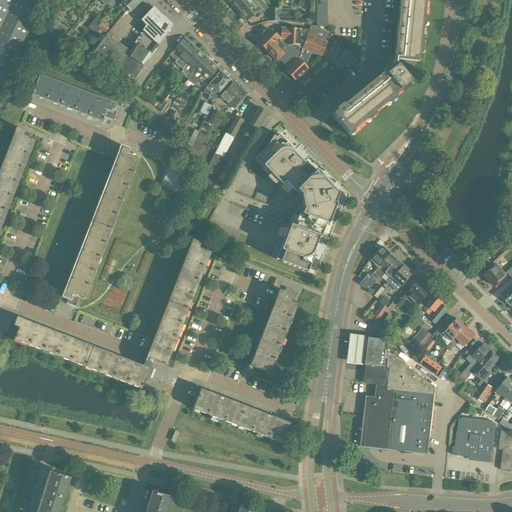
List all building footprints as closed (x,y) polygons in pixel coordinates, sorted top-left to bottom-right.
[(0,0),(0,71),(7,75),(42,0),(0,0)] [(106,6),(106,5),(111,9),(119,1),(118,0),(99,0),(105,5),(106,6)] [(123,0),(121,2),(118,5),(122,10),(126,7),(132,0),(123,0)] [(126,7),(122,10),(125,13),(128,10),(131,12),(142,0),(132,0),(126,7)] [(237,0),(232,5),(239,13),(253,1),(252,0),(237,0)] [(253,1),(239,13),(246,21),(253,15),(256,18),(263,11),(254,0),(253,1)] [(326,0),(316,0),(316,27),(327,26),(326,0)] [(402,0),(396,59),(387,67),(390,70),(389,71),(391,73),(387,76),(385,74),(333,117),(346,133),(409,82),(408,81),(414,76),(416,62),(417,62),(423,0),(402,0)] [(172,25),(153,7),(141,20),(146,25),(127,55),(143,67),(143,66),(172,25)] [(268,8),(268,21),(292,22),(292,10),(280,9),(268,8)] [(104,32),(108,27),(101,21),(97,27),(104,32)] [(272,31),(259,44),(265,50),(266,50),(276,60),(278,62),(280,60),(286,66),(298,55),(298,48),(302,49),(308,35),(310,30),(310,26),(303,26),(303,30),(281,28),(281,33),(278,33),(276,35),(272,31)] [(312,26),(308,35),(327,42),(330,34),(312,26)] [(107,34),(86,62),(111,80),(129,50),(107,34)] [(308,35),(302,49),(322,57),(327,42),(308,35)] [(173,50),(169,55),(176,61),(176,62),(180,58),(180,57),(192,43),(184,37),(184,38),(176,47),(173,50)] [(176,62),(175,63),(183,70),(184,69),(187,64),(198,50),(192,43),(180,57),(180,58),(176,62)] [(187,64),(184,69),(190,75),(191,73),(193,70),(205,56),(198,50),(187,64)] [(143,67),(127,55),(115,75),(111,80),(121,87),(122,87),(121,86),(129,74),(135,78),(143,67)] [(193,70),(191,73),(198,80),(200,76),(212,62),(205,56),(193,70)] [(285,71),(295,81),(301,75),(302,76),(308,69),(307,69),(309,66),(306,63),(304,65),(298,59),(285,71)] [(200,76),(198,80),(204,86),(206,82),(207,82),(219,69),(212,62),(200,76)] [(209,84),(205,88),(211,93),(208,96),(213,100),(218,94),(230,80),(225,76),(226,76),(222,72),(221,72),(220,72),(209,84)] [(114,107),(38,77),(33,90),(32,93),(31,96),(102,123),(104,117),(113,121),(117,112),(113,111),(116,104),(115,104),(114,107)] [(232,107),(234,109),(247,95),(233,82),(220,97),(232,107)] [(164,101),(158,109),(164,113),(170,105),(164,101)] [(250,115),(251,117),(243,130),(252,136),(267,114),(258,107),(255,112),(252,112),(250,115)] [(204,121),(205,122),(212,124),(217,112),(211,109),(204,121)] [(174,122),(176,119),(179,114),(176,112),(173,110),(168,119),(174,122)] [(225,133),(234,138),(244,121),(235,116),(225,133)] [(180,130),(184,125),(177,120),(176,122),(173,125),(176,127),(180,130)] [(0,230),(35,141),(23,136),(25,131),(16,128),(18,129),(0,175),(0,230)] [(189,128),(182,142),(191,147),(199,132),(189,128)] [(315,172),(279,135),(276,137),(273,136),(266,147),(258,155),(266,163),(263,166),(282,185),(285,182),(295,193),(297,191),(300,195),(303,209),(302,213),(299,212),(293,229),(289,228),(280,250),(284,252),(280,262),(307,272),(311,261),(315,252),(313,252),(318,237),(320,238),(326,224),(327,225),(336,203),(334,203),(338,193),(332,187),(316,170),(315,172)] [(84,300),(139,159),(127,154),(129,149),(120,146),(122,147),(64,298),(61,297),(67,300),(66,303),(75,307),(79,298),(84,300)] [(207,168),(195,190),(211,192),(228,161),(214,154),(207,168)] [(174,167),(169,165),(166,173),(167,173),(161,186),(182,195),(188,179),(190,174),(174,167)] [(14,323),(10,321),(6,332),(15,335),(14,340),(141,389),(142,387),(143,385),(143,384),(146,376),(150,378),(150,376),(153,369),(149,367),(152,360),(166,366),(210,253),(198,248),(200,243),(192,240),(191,240),(194,241),(148,358),(146,357),(142,367),(143,367),(142,368),(21,322),(22,319),(17,317),(14,323)] [(383,247),(372,260),(373,260),(371,262),(378,268),(380,266),(391,254),(383,247)] [(387,272),(398,260),(391,254),(380,266),(378,268),(374,274),(381,280),(387,272)] [(398,260),(387,272),(391,276),(387,280),(390,282),(394,278),(404,266),(398,260)] [(493,286),(504,276),(506,274),(498,265),(496,267),(496,266),(484,276),(493,286)] [(404,266),(394,278),(402,286),(413,274),(404,266)] [(363,286),(370,278),(371,277),(365,273),(358,282),(363,287),(363,286)] [(406,296),(418,306),(432,290),(420,280),(406,296)] [(385,289),(379,285),(372,294),(377,298),(385,289)] [(511,285),(501,295),(511,306),(511,304),(511,285)] [(279,290),(281,291),(276,303),(255,357),(252,367),(252,368),(264,372),(264,373),(267,374),(267,373),(270,374),(298,304),(293,302),(297,292),(286,288),(284,292),(279,290)] [(436,294),(423,310),(429,315),(433,311),(434,312),(430,317),(436,322),(448,309),(441,304),(444,301),(436,294)] [(371,320),(377,323),(385,313),(379,309),(371,320)] [(385,312),(385,313),(377,323),(384,329),(393,317),(385,312)] [(449,327),(443,333),(452,342),(456,338),(466,328),(457,319),(449,327)] [(423,328),(408,346),(418,354),(432,336),(423,328)] [(452,342),(447,348),(450,351),(455,346),(459,342),(465,347),(475,336),(474,335),(474,334),(471,331),(470,331),(466,328),(456,338),(452,342)] [(361,447),(388,450),(428,454),(430,438),(436,388),(393,355),(396,351),(388,346),(387,347),(384,347),(384,342),(385,340),(369,338),(369,339),(366,366),(370,366),(368,384),(377,385),(375,397),(366,396),(361,447)] [(491,351),(484,345),(483,344),(474,355),(472,354),(466,360),(471,365),(458,379),(465,384),(473,373),(479,364),(481,361),(482,361),(491,351)] [(474,397),(482,403),(492,388),(484,382),(492,374),(488,370),(499,358),(491,351),(482,361),(481,361),(479,364),(473,373),(479,378),(475,383),(481,387),(474,397)] [(442,368),(426,356),(420,364),(437,375),(442,368)] [(450,372),(447,369),(444,368),(438,377),(444,381),(450,372)] [(511,381),(508,378),(496,391),(504,398),(511,388),(511,381)] [(192,409),(282,444),(290,423),(200,389),(193,408),(192,409)] [(489,405),(486,411),(493,416),(497,410),(489,405)] [(497,410),(493,416),(499,420),(505,411),(499,407),(497,410)] [(470,459),(489,462),(490,452),(493,452),(494,437),(495,425),(496,425),(496,424),(495,424),(492,421),(463,418),(459,420),(458,420),(459,420),(458,432),(457,432),(455,447),(453,447),(452,455),(470,457),(470,459)] [(502,420),(500,424),(507,430),(508,428),(509,428),(511,425),(502,420)] [(511,436),(504,431),(501,431),(499,450),(503,450),(500,470),(511,471),(511,436)] [(38,511),(59,511),(70,478),(51,472),(38,511)] [(151,492),(146,508),(144,511),(166,511),(171,498),(151,492)] [(184,502),(182,508),(189,510),(191,504),(184,502)]
